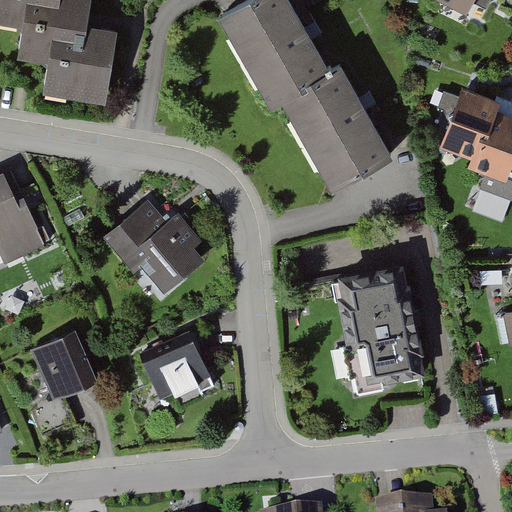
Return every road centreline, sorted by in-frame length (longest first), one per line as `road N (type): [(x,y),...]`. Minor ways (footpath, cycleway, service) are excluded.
road 1 (residential): [(270,467),(241,203),(231,187),(196,163),(0,129)]
road 2 (residential): [(0,492),(270,467)]
road 3 (residential): [(270,467),(455,451),(478,460)]
